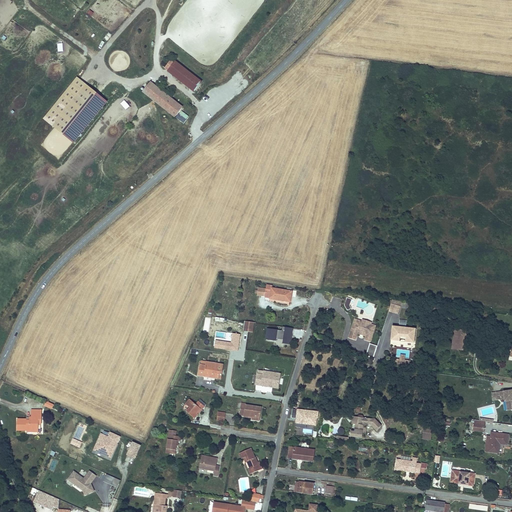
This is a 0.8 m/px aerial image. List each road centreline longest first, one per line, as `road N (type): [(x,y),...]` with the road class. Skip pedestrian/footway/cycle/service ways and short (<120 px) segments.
road 1 (tertiary): [(344,0),(51,271),(0,367)]
road 2 (residential): [(511,502),(274,469)]
road 3 (residential): [(316,302),(274,469)]
